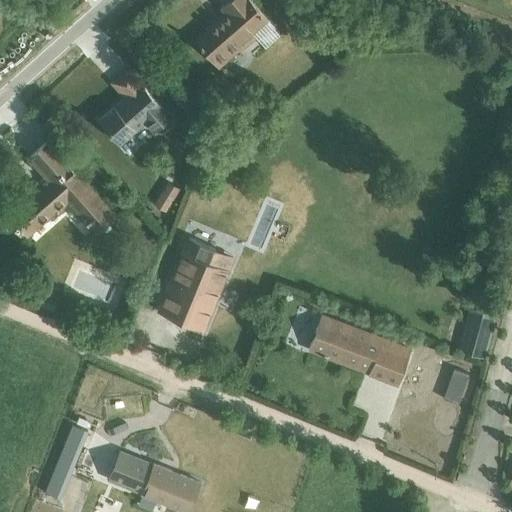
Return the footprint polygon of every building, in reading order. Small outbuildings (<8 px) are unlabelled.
[(226,9),(194,36),(219,66),(256,35),(266,46),(281,33),(252,0),(225,0),(222,4),(226,9)] [(125,95),(141,80),(128,65),(111,80),(125,95)] [(141,80),(125,95),(99,118),(121,142),(135,128),(137,130),(145,123),(154,131),(164,132),(174,124),(175,116),(141,80)] [(49,178),(8,213),(10,217),(8,220),(21,235),(25,231),(27,234),(57,209),(59,211),(68,203),(95,233),(104,225),(107,229),(112,224),(110,220),(116,214),(48,138),(29,155),(49,178)] [(167,178),(153,200),(166,208),(180,186),(167,178)] [(190,235),(159,309),(203,328),(234,254),(190,235)] [(25,280),(17,296),(53,311),(60,293),(25,280)] [(469,304),(458,348),(484,357),(496,311),(469,304)] [(323,311),(308,348),(399,381),(412,345),(323,311)] [(36,453),(54,461),(74,411),(56,404),(36,453)] [(58,495),(82,439),(87,428),(73,423),(45,489),(58,495)] [(82,439),(58,495),(61,496),(84,440),(82,439)] [(120,448),(109,476),(190,509),(201,481),(120,448)] [(78,484),(68,502),(82,510),(92,491),(78,484)] [(57,511),(62,498),(47,493),(39,511),(57,511)]
